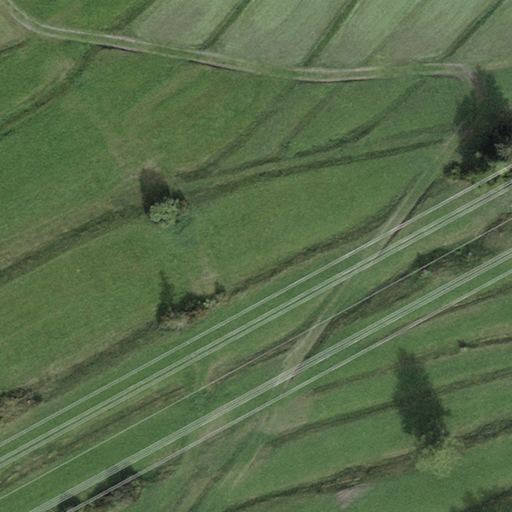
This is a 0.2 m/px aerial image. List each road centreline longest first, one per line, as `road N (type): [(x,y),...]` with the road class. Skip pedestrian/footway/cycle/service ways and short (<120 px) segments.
road 1 (track): [(280,70),(329,76),(455,69),(473,87),(460,133),(184,511)]
road 2 (track): [(280,70),(55,34),(28,26),(2,0)]
